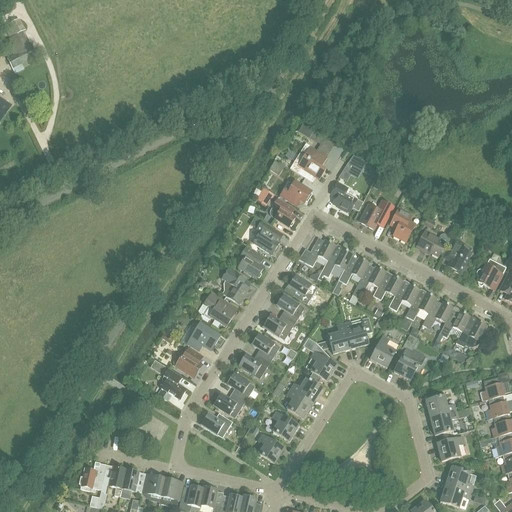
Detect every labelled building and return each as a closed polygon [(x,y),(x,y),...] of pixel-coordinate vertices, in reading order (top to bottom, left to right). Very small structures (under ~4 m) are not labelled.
[(20,19),(9,25),(14,36),(12,37),(15,44),(9,48),(14,57),(7,60),(12,70),(38,58),(32,46),(30,47),(23,34),(26,32),(20,19)] [(0,124),(12,107),(0,98),(0,124)] [(319,135),(315,142),(320,145),(324,138),(319,135)] [(290,171),(309,183),(313,177),(319,181),(326,171),(322,168),(328,159),(310,148),(306,145),(290,171)] [(366,164),(353,157),(343,173),(350,176),(358,180),(366,164)] [(373,189),(379,192),(383,183),(378,180),(373,189)] [(280,197),(288,202),(296,207),(299,202),(305,205),(312,193),(295,183),(290,190),(286,188),(280,197)] [(337,184),(331,196),(337,198),(333,205),(338,208),(338,209),(342,212),(347,214),(348,213),(350,214),(352,209),(358,212),(363,204),(357,201),(345,195),(348,190),(337,184)] [(264,190),(259,200),(267,205),(268,204),(272,197),(273,195),(264,190)] [(271,212),(271,214),(271,216),(272,218),(275,220),(289,229),(296,219),(290,215),(293,210),(288,206),(278,200),(273,207),(272,209),(272,210),(271,212)] [(369,206),(360,224),(373,231),(376,226),(382,229),(387,221),(388,219),(394,208),(382,202),(378,211),(369,206)] [(393,237),(406,244),(415,226),(407,222),(410,216),(399,210),(389,228),(396,231),(393,237)] [(283,237),(254,218),(250,226),(258,231),(255,237),(256,241),(253,245),(272,257),(280,244),(279,243),(283,237)] [(424,226),(431,230),(435,224),(427,220),(424,226)] [(431,255),(438,259),(446,245),(447,245),(450,241),(449,238),(444,235),(441,236),(439,241),(430,236),(431,235),(425,232),(416,249),(430,256),(431,255)] [(464,267),(471,255),(462,250),(464,246),(453,240),(442,259),(450,263),(448,268),(454,271),(454,272),(458,275),(460,274),(462,276),(466,268),(464,267)] [(305,251),(299,261),(313,269),(319,257),(328,262),(331,256),(336,247),(325,241),(320,250),(314,247),(310,254),(305,251)] [(259,266),(263,260),(246,249),(240,258),(244,261),(239,270),(256,281),(264,269),(259,266)] [(337,259),(331,256),(328,262),(318,281),(321,283),(324,277),(328,280),(335,266),(344,271),(348,265),(353,256),(342,250),(337,259)] [(354,268),(348,265),(344,271),(338,282),(346,286),(352,275),(361,280),(365,274),(370,265),(359,259),(354,268)] [(486,267),(483,272),(482,271),(480,271),(478,272),(477,274),(477,276),(478,278),(480,279),(477,283),(478,284),(478,286),(479,287),(480,288),(482,288),(483,287),(494,292),(505,271),(496,266),(493,271),(486,267)] [(371,277),(365,274),(361,280),(352,296),(356,298),(359,293),(363,295),(369,284),(378,289),(381,282),(382,283),(387,273),(376,268),(371,277)] [(246,281),(235,274),(229,270),(223,279),(226,281),(224,285),(225,293),(223,296),(239,306),(240,305),(241,305),(247,295),(246,294),(249,290),(242,286),(246,281)] [(509,274),(503,286),(511,290),(508,296),(505,301),(511,304),(511,274),(511,275),(509,274)] [(312,301),(311,301),(317,290),(296,276),(289,288),(297,292),(293,298),(309,307),(312,303),(312,301)] [(388,286),(382,283),(381,282),(378,289),(373,298),(381,302),(386,293),(395,298),(398,291),(399,292),(403,282),(392,277),(388,286)] [(403,302),(412,307),(415,300),(420,291),(409,285),(404,295),(399,292),(398,291),(395,298),(389,309),(397,313),(403,302)] [(335,289),(333,294),(338,297),(341,292),(335,289)] [(210,321),(211,319),(226,328),(238,310),(212,293),(204,305),(208,307),(203,314),(204,317),(210,321)] [(421,303),(415,300),(412,307),(405,318),(413,322),(419,311),(428,315),(429,316),(432,309),(437,300),(426,294),(421,303)] [(284,312),(281,317),(295,326),(305,310),(284,296),(277,307),(284,312)] [(429,316),(428,315),(422,327),(430,331),(436,320),(445,324),(445,325),(449,318),(454,309),(443,303),(438,312),(432,309),(429,316)] [(455,321),(449,318),(445,325),(445,324),(436,342),(439,344),(443,338),(447,340),(453,329),(462,333),(465,327),(466,327),(471,318),(460,312),(455,321)] [(285,342),(295,326),(281,317),(278,322),(270,317),(263,328),(285,342)] [(368,346),(363,328),(362,321),(344,325),(351,351),(368,346)] [(472,330),(466,327),(465,327),(462,333),(456,345),(464,349),(465,346),(468,348),(473,348),(475,347),(477,346),(487,327),(476,321),(472,330)] [(200,325),(187,345),(199,352),(202,347),(211,353),(220,338),(200,325)] [(351,351),(344,325),(337,327),(339,334),(328,337),(333,356),(351,351)] [(413,329),(410,335),(416,338),(419,332),(413,329)] [(259,351),(256,356),(270,365),(280,349),(259,335),(252,347),(259,351)] [(402,359),(394,374),(410,382),(419,365),(421,366),(426,358),(414,352),(413,351),(418,340),(409,336),(403,348),(402,348),(398,357),(402,359)] [(383,338),(370,361),(387,370),(396,353),(386,348),(389,341),(383,338)] [(337,367),(336,367),(337,364),(330,359),(316,344),(311,352),(314,354),(311,359),(317,363),(311,373),(327,383),(337,367)] [(202,359),(188,350),(185,355),(181,353),(180,353),(173,365),(173,366),(194,379),(202,366),(199,364),(202,359)] [(452,351),(449,356),(455,359),(457,355),(457,353),(452,351)] [(260,381),(270,365),(256,356),(253,361),(245,357),(238,368),(260,381)] [(172,397),(177,400),(180,402),(187,391),(178,385),(181,380),(179,379),(180,378),(168,371),(162,381),(166,384),(158,397),(168,403),(172,397)] [(235,391),(231,396),(245,404),(255,388),(234,375),(227,386),(235,391)] [(482,403),(488,402),(488,401),(503,397),(503,398),(505,397),(504,395),(511,393),(509,383),(500,385),(498,379),(483,383),(486,393),(480,394),(482,403)] [(294,385),(291,391),(313,405),(323,390),(306,380),(300,389),(294,385)] [(313,405),(291,391),(287,397),(293,401),(287,411),(303,421),(313,405)] [(235,420),(245,404),(231,396),(228,401),(221,396),(214,407),(235,420)] [(426,402),(430,420),(456,413),(454,406),(447,408),(444,397),(426,402)] [(489,421),(493,420),(508,416),(509,416),(509,414),(511,412),(511,401),(504,403),(503,398),(503,397),(488,401),(488,402),(491,411),(487,412),(489,421)] [(273,433),(289,443),(299,428),(277,413),(273,420),(279,423),(273,433)] [(458,420),(456,413),(430,420),(435,437),(454,433),(451,421),(458,420)] [(208,415),(201,427),(222,440),(233,424),(219,415),(216,420),(208,415)] [(494,439),(498,438),(511,434),(511,420),(509,422),(508,416),(493,420),(495,429),(492,430),(494,439)] [(256,433),(259,435),(261,432),(252,426),(249,432),(254,435),(256,433)] [(511,434),(498,438),(500,448),(496,449),(499,458),(503,457),(502,456),(511,453),(511,434)] [(275,466),(285,450),(262,436),(258,442),(264,446),(258,455),(275,466)] [(442,463),(448,461),(449,465),(458,463),(457,459),(460,458),(457,447),(464,445),(463,438),(437,445),(442,463)] [(488,446),(487,441),(479,443),(481,449),(488,447),(488,446)] [(235,446),(231,451),(240,457),(241,455),(243,451),(235,446)] [(511,473),(511,453),(502,456),(503,457),(505,466),(501,467),(504,476),(507,475),(511,473)] [(99,468),(95,468),(94,472),(85,470),(83,480),(81,479),(80,486),(82,486),(81,490),(92,493),(92,490),(101,492),(102,486),(107,467),(100,465),(99,468)] [(463,467),(462,472),(452,469),(446,486),(471,494),(473,488),(466,486),(470,475),(469,474),(471,470),(463,467)] [(126,471),(114,468),(109,488),(116,489),(114,497),(120,498),(126,471)] [(126,471),(120,498),(126,500),(128,492),(135,493),(139,474),(126,471)] [(165,480),(148,476),(147,476),(143,494),(144,494),(144,496),(149,502),(160,504),(165,480)] [(160,504),(176,508),(177,502),(179,502),(183,484),(165,480),(160,504)] [(471,494),(446,486),(440,504),(459,509),(462,499),(469,501),(471,494)] [(200,509),(201,507),(200,507),(204,491),(191,488),(188,501),(181,500),(178,511),(190,511),(191,507),(200,509)] [(219,511),(220,509),(221,507),(214,505),(217,492),(204,489),(204,491),(200,507),(201,507),(213,510),(212,511),(219,511)] [(101,494),(99,500),(98,507),(97,510),(104,511),(107,496),(101,494)] [(237,498),(238,496),(231,495),(231,497),(230,497),(227,510),(220,509),(219,511),(240,511),(243,499),(237,498)] [(253,511),(256,500),(243,497),(243,499),(240,511),(253,511)] [(97,510),(98,507),(99,500),(93,498),(90,508),(97,510)] [(511,511),(511,504),(506,509),(500,501),(494,506),(499,511),(511,511)] [(433,511),(425,502),(412,511),(433,511)]
